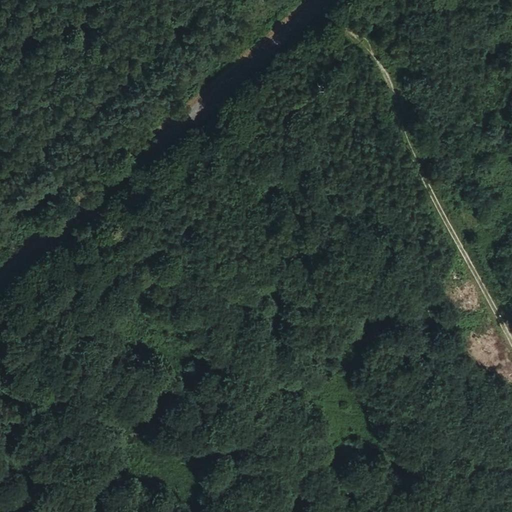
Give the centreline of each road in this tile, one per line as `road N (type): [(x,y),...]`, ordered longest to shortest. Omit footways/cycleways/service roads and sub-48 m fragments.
road 1 (tertiary): [(319,0),(0,279)]
road 2 (track): [(511,341),(435,199),(385,71),(345,27),(345,0)]
